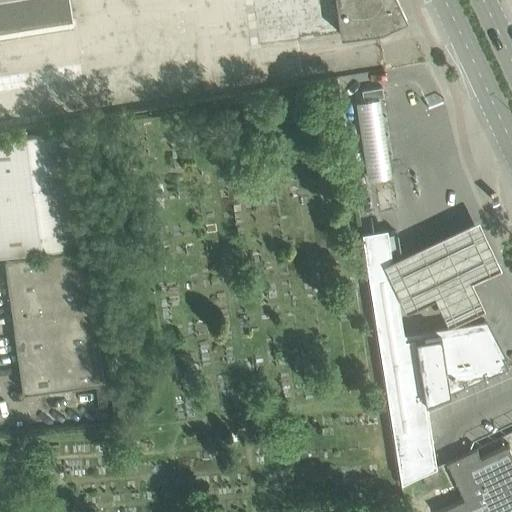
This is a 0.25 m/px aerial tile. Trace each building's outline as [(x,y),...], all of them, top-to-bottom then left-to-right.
[(0,0),(0,31),(73,20),(69,0),(0,0)] [(335,0),(340,33),(379,28),(379,29),(405,17),(405,16),(397,0),(335,0)] [(383,96),(382,86),(362,89),(363,99),(383,96)] [(380,101),(357,104),(368,182),(391,178),(380,101)] [(69,127),(0,136),(0,253),(84,242),(69,127)] [(396,230),(387,231),(388,236),(391,253),(399,252),(396,230)] [(426,400),(451,389),(463,384),(492,372),(507,365),(486,325),(404,338),(391,253),(388,236),(363,240),(401,483),(436,466),(430,424),(426,404),(426,400)] [(13,324),(93,314),(84,247),(4,258),(13,324)] [(22,391),(53,387),(101,380),(93,314),(13,324),(22,391)] [(46,411),(41,417),(42,427),(54,426),(54,423),(53,410),(46,411)] [(476,446),(445,461),(446,462),(447,461),(464,497),(435,511),(436,511),(437,511),(436,511),(511,511),(511,453),(508,445),(509,444),(508,443),(480,456),(476,448),(477,447),(476,446)] [(437,468),(422,476),(428,488),(443,481),(437,468)]
